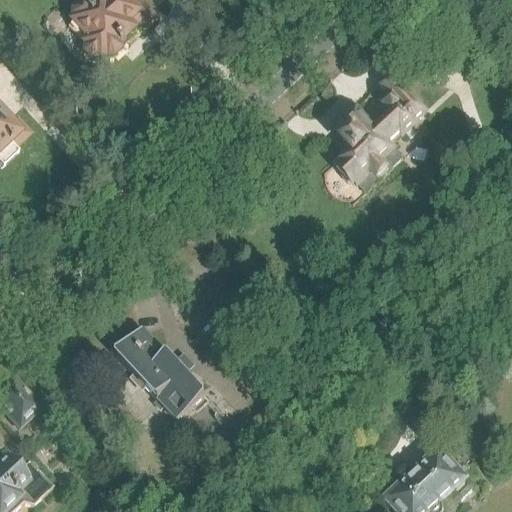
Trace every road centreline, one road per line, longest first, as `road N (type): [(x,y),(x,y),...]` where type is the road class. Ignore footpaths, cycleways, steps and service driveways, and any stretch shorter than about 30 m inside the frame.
road 1 (residential): [(0,346),(369,0)]
road 2 (residential): [(241,511),(511,264)]
